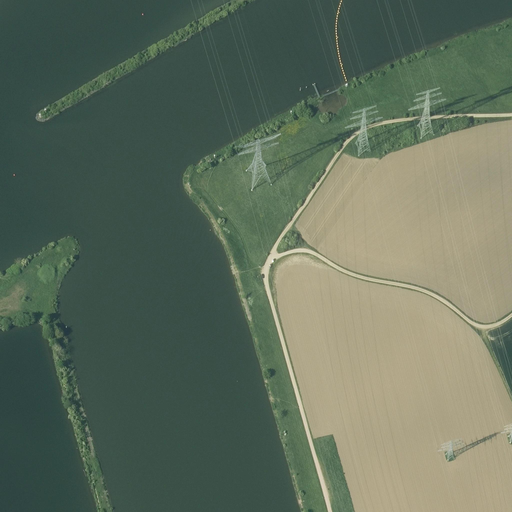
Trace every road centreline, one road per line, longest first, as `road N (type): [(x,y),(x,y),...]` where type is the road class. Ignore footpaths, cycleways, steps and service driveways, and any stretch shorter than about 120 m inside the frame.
road 1 (track): [(511,114),(397,119),(351,136),(271,256)]
road 2 (track): [(511,316),(493,332),(476,328),(430,292),(370,282),(303,249),(271,256)]
road 3 (track): [(271,256),(267,287),(330,511)]
